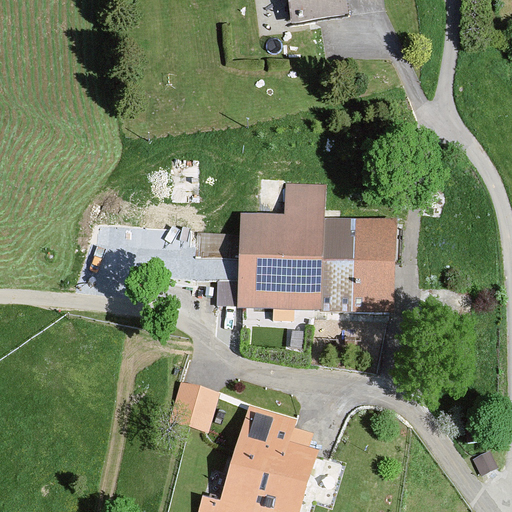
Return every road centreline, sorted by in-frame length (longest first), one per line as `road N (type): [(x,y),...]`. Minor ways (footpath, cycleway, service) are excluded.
road 1 (track): [(488,511),(413,409),(241,361),(186,319),(0,300)]
road 2 (unclassified): [(454,0),(445,116),(511,190)]
